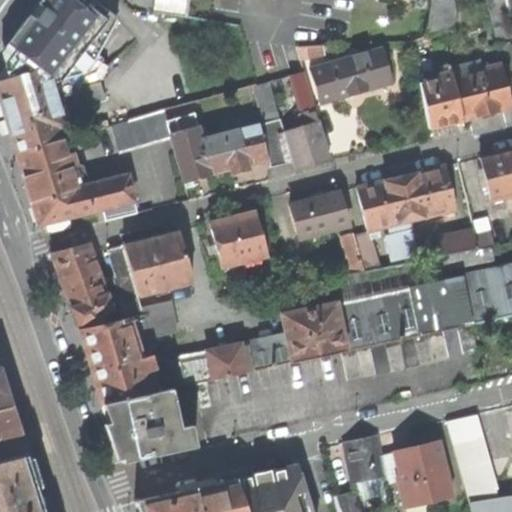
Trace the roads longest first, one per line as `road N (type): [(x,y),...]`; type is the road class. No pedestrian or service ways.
road 1 (residential): [(21,251),(511,128)]
road 2 (residential): [(102,488),(511,395)]
road 3 (tertiary): [(102,488),(21,251)]
